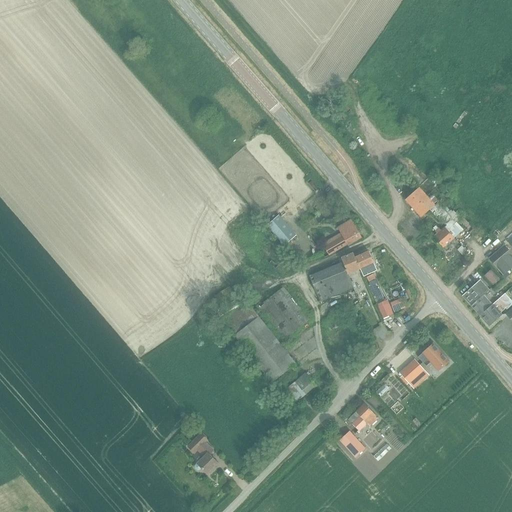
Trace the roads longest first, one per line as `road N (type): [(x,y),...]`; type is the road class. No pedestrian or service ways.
road 1 (secondary): [(440,296),(179,0)]
road 2 (unclassified): [(226,511),(440,296)]
